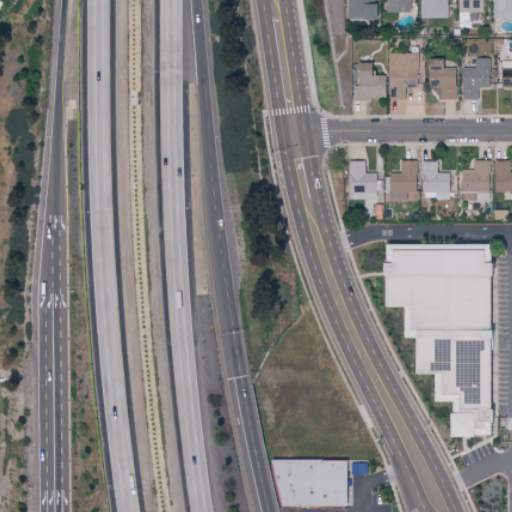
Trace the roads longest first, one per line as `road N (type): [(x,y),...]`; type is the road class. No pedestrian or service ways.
road 1 (motorway): [(98,0),(107,242),(133,511)]
road 2 (motorway): [(212,511),(186,237),(177,0)]
road 3 (secondary): [(426,469),(375,376),(314,197)]
road 4 (motorway): [(53,294),(55,511)]
road 5 (motorway): [(71,0),(58,213)]
road 6 (residential): [(300,136),(511,134)]
road 7 (motorway): [(244,377),(219,186)]
road 8 (motorway): [(219,186),(198,0)]
road 9 (motorway): [(274,511),(244,377)]
road 10 (secondary): [(300,136),(282,17)]
